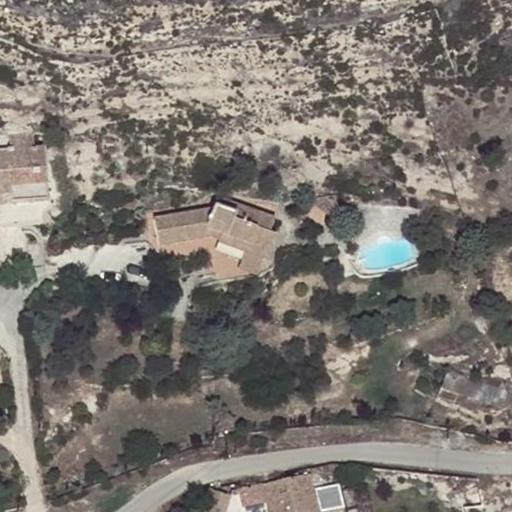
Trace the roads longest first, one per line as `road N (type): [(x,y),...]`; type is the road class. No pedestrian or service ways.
road 1 (unclassified): [(511,463),(350,454),(231,468),(196,475),(133,511)]
road 2 (track): [(0,32),(31,43),(376,0)]
